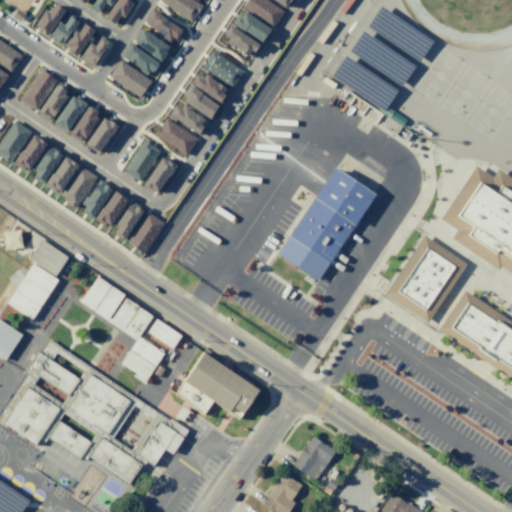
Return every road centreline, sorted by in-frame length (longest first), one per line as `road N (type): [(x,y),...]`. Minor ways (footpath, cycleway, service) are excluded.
road 1 (tertiary): [(0,187),(478,511)]
road 2 (residential): [(0,25),(136,118),(152,108),(226,0)]
road 3 (residential): [(298,390),(211,511)]
